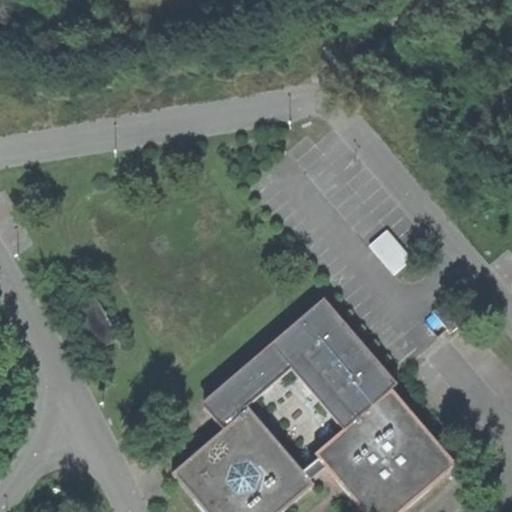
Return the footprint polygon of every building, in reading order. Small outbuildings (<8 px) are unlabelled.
[(394,276),(411,261),(386,232),(369,246),(394,276)] [(296,370),(346,429),(391,391),(397,386),(324,301),(305,318),(308,322),(205,410),(224,432),(249,411),(296,370)] [(432,312),(450,334),(462,325),(443,303),(432,312)] [(404,511),(456,467),(391,391),(346,429),(315,456),(319,460),(303,474),(310,483),(326,470),(361,511),(404,511)] [(285,511),(314,487),(310,483),(303,474),(249,411),(224,432),(172,476),(202,511),(285,511)]
